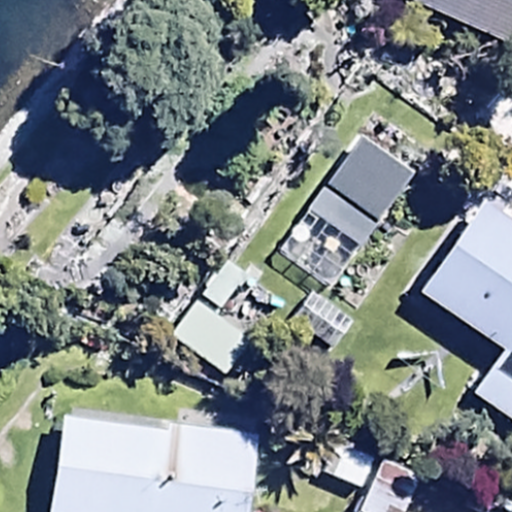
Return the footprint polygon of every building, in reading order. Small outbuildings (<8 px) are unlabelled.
[(503,64),(511,42),(511,0),(370,0),(390,8),(503,64)] [(511,42),(503,64),(511,67),(511,42)] [(378,239),(326,197),(272,264),(324,306),(378,239)] [(511,241),(479,220),(418,311),(504,369),(474,413),(511,438),(511,241)] [(273,309),(224,274),(167,353),(217,388),(273,309)] [(355,332),(311,303),(289,337),(334,365),(355,332)] [(167,446),(59,431),(47,511),(240,511),(249,451),(168,439),(167,446)] [(404,511),(408,502),(369,487),(359,511),(404,511)]
